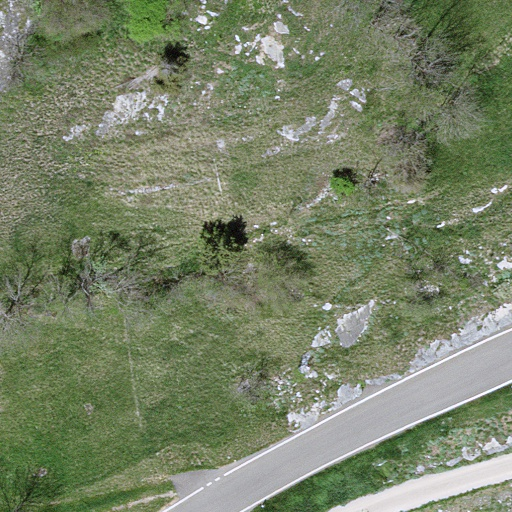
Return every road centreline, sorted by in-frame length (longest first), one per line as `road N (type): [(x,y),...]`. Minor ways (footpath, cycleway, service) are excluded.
road 1 (tertiary): [(200,511),(511,354)]
road 2 (track): [(47,511),(198,479),(233,492)]
road 3 (track): [(511,464),(362,511)]
